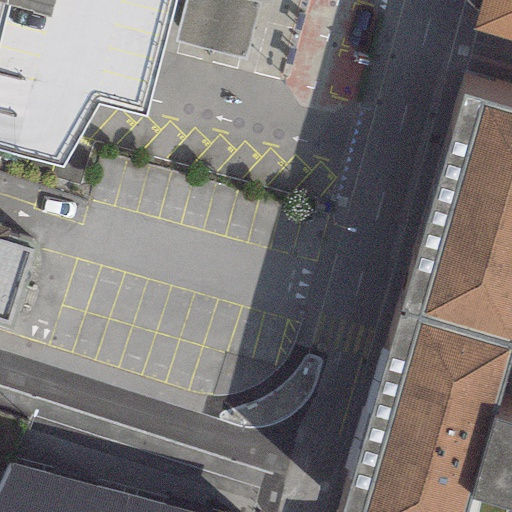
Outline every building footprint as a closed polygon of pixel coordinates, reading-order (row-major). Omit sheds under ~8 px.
[(0,0),(0,149),(59,167),(99,103),(144,113),(173,0),(0,0)] [(256,2),(248,0),(182,0),(173,41),(242,57),(256,2)] [(511,42),(511,0),(479,0),(470,30),(511,42)] [(511,111),(460,96),(398,314),(511,346),(511,344),(511,111)] [(0,324),(6,327),(30,253),(5,242),(9,231),(0,228),(0,324)] [(340,511),(462,511),(467,499),(490,419),(511,346),(398,314),(340,511)] [(511,511),(511,425),(490,419),(467,499),(509,511),(511,511)] [(186,511),(6,463),(0,475),(0,511),(186,511)]
